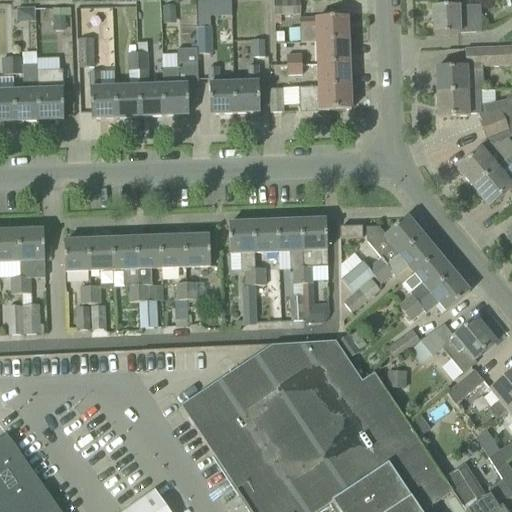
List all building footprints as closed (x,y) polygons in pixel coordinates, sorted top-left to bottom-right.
[(215,19),(214,2),(197,3),(197,19),(210,19),(215,19)] [(298,2),(273,3),(273,26),(280,25),(280,18),(299,17),(298,2)] [(35,9),(17,8),(16,23),(34,24),(35,9)] [(458,8),(432,9),(434,37),(459,36),(480,34),(479,21),(480,21),(480,9),(458,9),(458,8)] [(52,11),(53,34),(65,33),(65,18),(69,18),(69,11),(52,11)] [(300,45),(317,45),(348,42),(347,19),(299,21),(300,45)] [(195,31),(196,51),(196,57),(211,57),(210,30),(195,31)] [(92,40),(76,41),(77,70),(93,70),(92,40)] [(349,66),(348,42),(317,45),(318,67),(349,66)] [(250,43),(250,60),(264,60),(264,43),(250,43)] [(137,46),(138,55),(147,55),(146,45),(137,46)] [(436,95),(480,94),(480,93),(483,93),(482,70),(511,68),(511,49),(464,51),(465,69),(435,70),(436,95)] [(188,118),(187,88),(197,88),(196,57),(196,51),(176,52),(177,70),(162,70),(162,87),(164,119),(188,118)] [(14,124),(39,123),(37,73),(35,73),(35,54),(21,54),(21,60),(12,60),(13,77),(21,77),(22,93),(13,93),(14,124)] [(115,120),(139,120),(137,56),(127,56),(128,89),(114,89),(115,120)] [(164,119),(162,87),(148,87),(147,56),(137,56),(139,120),(164,119)] [(286,58),(286,68),(301,67),(301,58),(286,58)] [(0,68),(0,78),(13,77),(12,60),(0,60),(0,68)] [(350,89),(349,66),(318,67),(318,90),(350,89)] [(301,67),(286,68),(286,77),(302,77),(301,67)] [(234,116),(259,115),(258,68),(248,69),(249,85),(233,85),(234,116)] [(234,116),(233,85),(219,86),(218,70),(208,71),(210,117),(234,116)] [(37,73),(39,123),(63,122),(62,72),(37,73)] [(90,75),(91,121),(115,120),(114,89),(114,80),(99,81),(99,74),(90,75)] [(350,89),(318,90),(298,91),(299,115),(320,114),(320,113),(350,112),(350,89)] [(282,91),(269,92),(270,115),(283,114),(282,91)] [(0,124),(14,124),(13,93),(0,93),(0,124)] [(478,122),(482,132),(511,118),(511,100),(480,108),(480,94),(436,95),(437,120),(469,118),(469,117),(478,116),(479,121),(478,122)] [(477,147),(480,151),(456,171),(472,190),(506,162),(511,156),(511,146),(507,140),(511,137),(511,118),(482,132),(485,141),(477,147)] [(510,190),(511,192),(511,169),(506,162),(472,190),(488,209),(510,190)] [(352,296),(373,278),(373,279),(422,238),(407,219),(385,237),(379,230),(379,229),(365,230),(365,243),(380,261),(367,271),(362,264),(340,282),(352,296)] [(325,222),(301,223),(303,287),(312,287),(311,269),(327,269),(325,222)] [(292,288),(303,287),(301,223),(277,224),(278,254),(289,254),(289,272),(291,272),(292,288)] [(252,225),(253,255),(278,254),(277,224),(252,225)] [(253,255),(252,225),(228,226),(229,256),(239,256),(240,273),(254,273),(254,271),(253,255)] [(361,229),(340,230),(340,241),(362,241),(361,229)] [(20,280),(21,297),(30,297),(29,281),(44,280),(43,233),(18,234),(20,264),(20,280)] [(18,234),(0,234),(0,264),(20,264),(18,234)] [(438,257),(422,238),(373,279),(380,287),(391,277),(394,280),(407,269),(414,277),(438,257)] [(185,270),(184,239),(160,240),(161,271),(185,270)] [(208,239),(184,239),(185,270),(209,269),(208,239)] [(151,288),(150,271),(161,271),(160,240),(136,241),(138,305),(140,305),(141,331),(156,330),(155,304),(148,304),(147,288),(151,288)] [(112,242),(113,273),(122,272),(122,290),(127,290),(127,306),(138,305),(136,241),(112,242)] [(87,243),(88,274),(113,273),(112,242),(87,243)] [(64,275),(88,274),(87,243),(63,244),(64,275)] [(438,257),(414,277),(420,284),(408,295),(410,297),(397,308),(404,317),(453,276),(438,257)] [(254,271),(254,273),(254,287),(255,287),(255,289),(264,288),(264,271),(254,271)] [(469,294),(453,276),(404,317),(409,323),(421,313),(424,317),(438,305),(445,314),(469,294)] [(21,297),(20,280),(8,280),(9,297),(21,297)] [(371,283),(353,298),(343,306),(350,315),(378,292),(371,283)] [(176,304),(186,303),(185,286),(175,287),(176,304)] [(196,286),(185,286),(186,303),(197,302),(196,286)] [(256,326),(256,301),(255,289),(255,287),(254,287),(243,287),(245,326),(256,326)] [(80,307),(89,307),(89,289),(79,290),(80,307)] [(98,289),(89,289),(89,307),(99,306),(98,289)] [(291,324),(303,323),(304,323),(303,315),(304,314),(304,298),(290,299),(291,324)] [(22,337),(21,308),(8,309),(9,337),(22,337)] [(39,336),(38,308),(21,308),(22,337),(39,336)] [(103,309),(89,310),(90,332),(104,332),(103,309)] [(77,333),(90,332),(89,310),(76,310),(77,333)] [(442,327),(418,344),(419,345),(409,353),(420,367),(430,359),(431,360),(440,352),(461,377),(475,365),(473,362),(495,345),(474,321),(452,340),(442,327)] [(393,363),(419,345),(418,344),(411,334),(385,352),(393,363)] [(347,337),(346,338),(337,344),(349,361),(359,355),(347,337)] [(248,511),(321,511),(332,505),(389,467),(418,511),(425,511),(452,494),(374,376),(361,384),(335,344),(271,348),(180,408),(248,511)] [(473,373),(446,395),(454,408),(482,385),(473,373)] [(511,408),(511,373),(489,393),(498,404),(487,413),(495,422),(506,413),(511,408)] [(407,426),(417,442),(430,433),(420,418),(407,426)] [(59,511),(6,437),(0,440),(0,511),(59,511)] [(494,471),(505,464),(511,459),(511,444),(488,460),(494,471)] [(511,474),(505,464),(494,471),(502,482),(511,498),(511,474)] [(418,511),(389,467),(332,505),(336,511),(418,511)] [(502,511),(501,509),(511,501),(511,498),(502,482),(488,491),(491,496),(479,503),(476,499),(483,494),(472,478),(452,492),(464,511),(502,511)]
